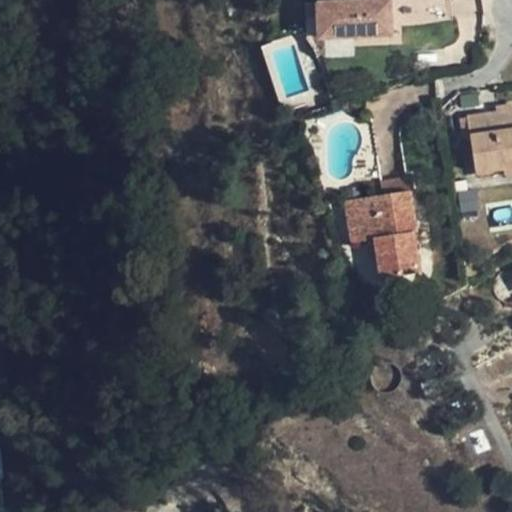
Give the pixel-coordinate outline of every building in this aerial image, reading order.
[(317,30),(317,0),(304,0),(303,14),(303,30),(317,30)] [(390,0),(317,0),(317,30),(389,35),(390,0)] [(479,169),(507,165),(507,159),(511,158),(511,107),(471,114),(475,151),(479,169)] [(481,208),(478,187),(462,189),(464,210),(481,208)] [(343,199),(345,214),(355,213),(359,244),(379,241),(384,241),(386,256),(380,256),(384,281),(423,276),(418,235),(421,235),(415,190),(343,199)] [(355,213),(345,214),(349,244),(359,244),(355,213)] [(443,353),(440,339),(409,351),(414,365),(443,353)] [(450,386),(445,373),(421,383),(426,396),(450,386)]
